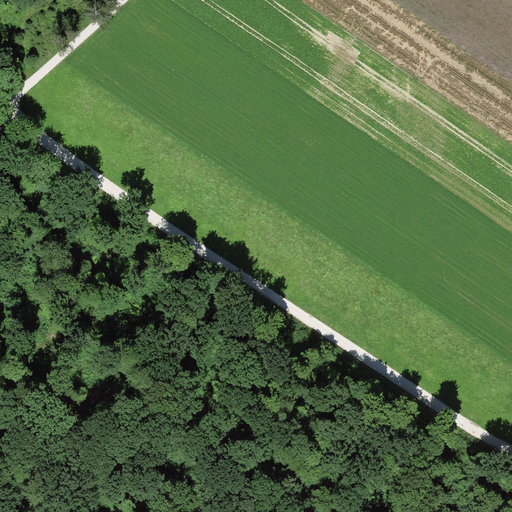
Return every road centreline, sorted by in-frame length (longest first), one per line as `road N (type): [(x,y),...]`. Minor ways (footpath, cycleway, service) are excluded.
road 1 (track): [(4,106),(281,306),(511,452)]
road 2 (track): [(4,106),(120,0)]
